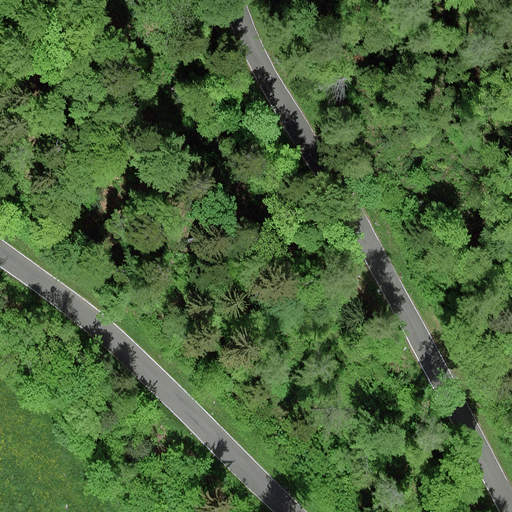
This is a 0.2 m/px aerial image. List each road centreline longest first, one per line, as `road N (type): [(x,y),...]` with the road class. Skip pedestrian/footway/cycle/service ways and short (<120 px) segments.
road 1 (tertiary): [(233,0),(510,511)]
road 2 (tertiary): [(295,511),(115,340),(0,252)]
